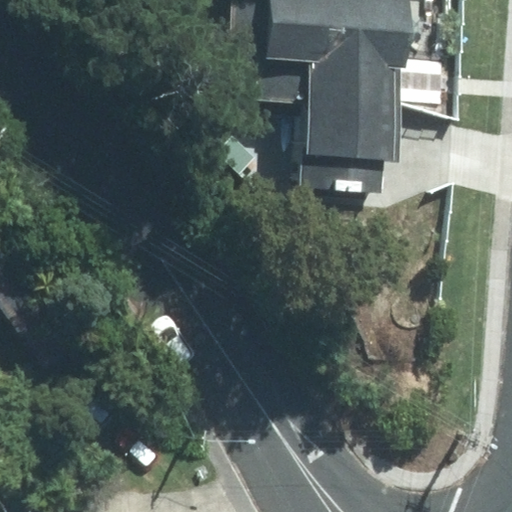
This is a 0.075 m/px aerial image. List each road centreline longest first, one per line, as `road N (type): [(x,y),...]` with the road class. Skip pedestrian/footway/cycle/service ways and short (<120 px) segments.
road 1 (residential): [(0,32),(242,382)]
road 2 (residential): [(242,382),(385,511)]
road 3 (residential): [(295,511),(242,382)]
